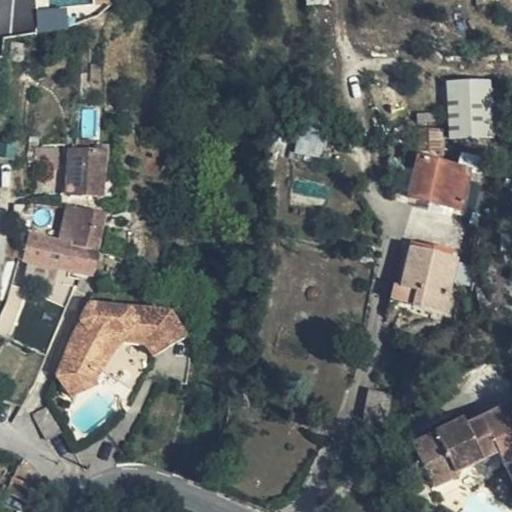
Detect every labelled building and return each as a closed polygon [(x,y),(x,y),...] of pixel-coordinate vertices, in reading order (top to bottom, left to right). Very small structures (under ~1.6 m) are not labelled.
[(38,0),(36,16),(66,18),(67,0),(38,0)] [(77,0),(67,0),(66,18),(76,19),(77,0)] [(493,126),(491,95),(491,88),(449,89),(450,129),(451,140),(493,139),(493,134),(493,126)] [(511,104),(511,94),(498,94),(493,126),(493,134),(495,134),(497,130),(506,114),(511,108),(511,106),(511,104)] [(511,134),(511,106),(511,108),(506,114),(497,130),(495,134),(511,134)] [(103,155),(69,152),(67,197),(101,200),(103,155)] [(471,173),(419,160),(415,178),(466,190),(471,173)] [(415,178),(411,198),(430,202),(452,208),(461,210),(466,190),(415,178)] [(119,181),(103,183),(107,208),(122,206),(119,181)] [(428,204),(426,213),(450,219),(452,210),(428,204)] [(103,216),(69,209),(62,244),(67,245),(95,253),(103,216)] [(67,245),(62,244),(32,236),(26,262),(62,271),(67,245)] [(95,253),(67,245),(62,271),(90,278),(95,253)] [(411,254),(403,289),(415,291),(424,294),(430,258),(411,254)] [(455,264),(430,258),(424,294),(415,291),(411,306),(444,314),(455,264)] [(415,291),(403,289),(400,303),(411,306),(415,291)] [(131,310),(89,305),(56,378),(65,381),(73,397),(95,387),(92,380),(117,344),(142,347),(146,351),(148,348),(154,357),(185,340),(172,318),(168,316),(131,311),(131,310)] [(366,418),(386,424),(393,400),(372,394),(366,418)] [(50,438),(66,431),(52,407),(51,407),(36,415),(50,438)] [(471,418),(462,422),(465,428),(474,424),(471,418)] [(465,428),(462,422),(412,447),(434,490),(456,478),(454,475),(497,454),(481,421),(474,424),(465,428)] [(33,488),(14,479),(8,492),(28,501),(33,488)]
